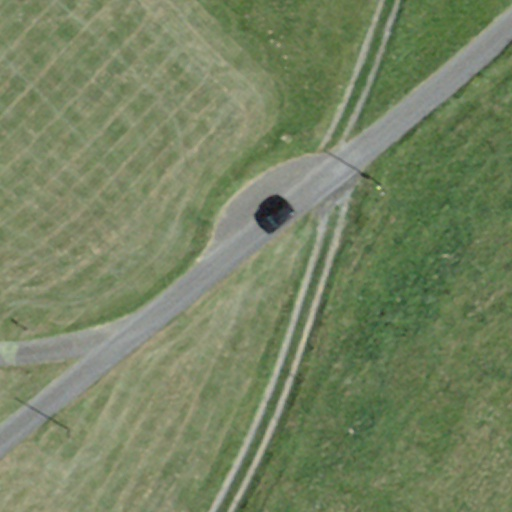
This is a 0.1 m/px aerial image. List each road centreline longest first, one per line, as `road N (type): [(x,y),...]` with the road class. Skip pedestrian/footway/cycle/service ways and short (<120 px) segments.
road 1 (unclassified): [(0,442),(511,21)]
road 2 (track): [(325,175),(336,190),(308,300),(250,456),(219,511)]
